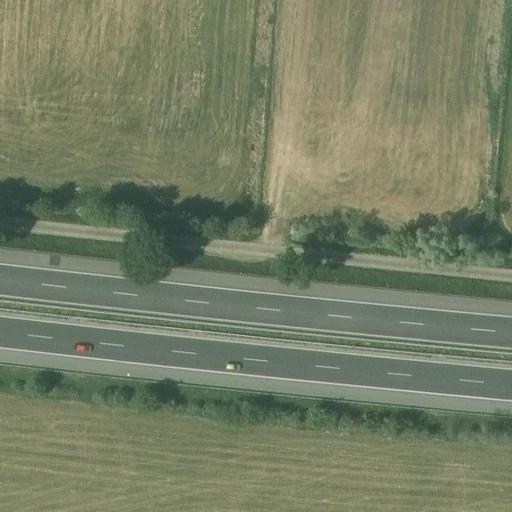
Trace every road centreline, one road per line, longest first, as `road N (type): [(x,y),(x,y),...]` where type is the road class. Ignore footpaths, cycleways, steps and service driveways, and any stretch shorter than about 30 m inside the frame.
road 1 (motorway): [(0,326),(511,380)]
road 2 (motorway): [(511,324),(0,273)]
road 3 (unclassified): [(0,219),(511,269)]
